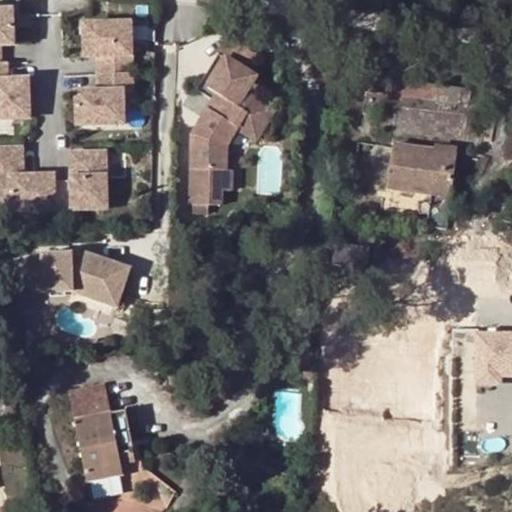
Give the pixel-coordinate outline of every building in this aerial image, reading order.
[(16,9),(0,8),(0,127),(36,128),(37,77),(15,76),(16,9)] [(86,65),(138,63),(136,19),(84,22),(86,65)] [(214,93),(191,142),(194,209),(223,209),(234,184),(233,149),(238,138),(267,137),(280,108),(257,97),(267,75),(267,67),(221,46),(202,87),(214,93)] [(458,153),(459,144),(436,141),(435,150),(458,153)] [(59,172),(26,173),(25,144),(0,144),(0,213),(61,211),(59,172)] [(447,229),(458,153),(435,150),(394,144),(388,189),(430,195),(430,201),(419,200),(418,212),(429,213),(427,226),(447,229)] [(71,212),(112,212),(111,149),(70,150),(71,212)] [(334,242),(331,263),(368,267),(370,246),(334,242)] [(127,294),(124,252),(23,260),(26,301),(127,294)] [(511,335),(478,335),(477,380),(511,380),(511,335)] [(316,372),(303,371),(302,384),(315,384),(316,372)] [(109,413),(104,385),(70,392),(87,481),(122,474),(120,462),(135,459),(125,410),(109,413)] [(249,494),(246,476),(233,478),(237,497),(249,494)] [(306,503),(308,484),(292,489),(298,506),(306,503)]
